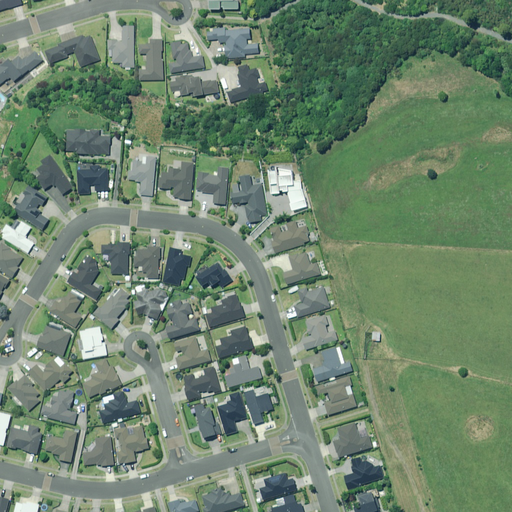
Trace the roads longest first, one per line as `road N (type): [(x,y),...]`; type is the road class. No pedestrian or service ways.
road 1 (residential): [(304,435),(256,271),(218,230),(139,218),(80,220),(18,315)]
road 2 (residential): [(183,471),(89,488),(0,469)]
road 3 (residential): [(304,435),(183,471)]
